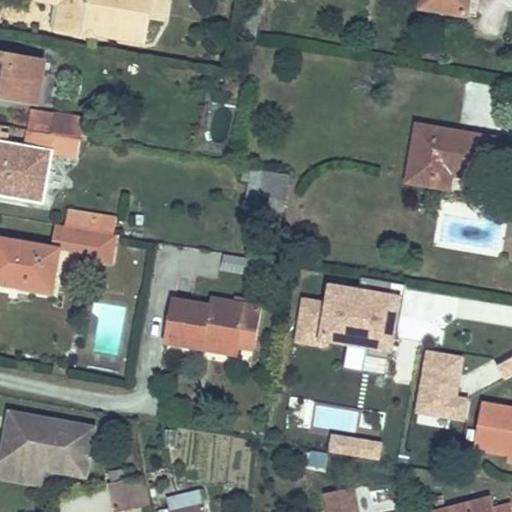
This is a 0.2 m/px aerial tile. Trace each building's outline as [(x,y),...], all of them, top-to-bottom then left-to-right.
[(36,0),(55,3),(49,35),(92,42),(93,37),(147,46),(151,21),(164,23),(168,1),(164,0),(36,0)] [(419,0),(419,6),(462,13),(463,0),(419,0)] [(244,8),(239,34),(251,36),(256,11),(244,8)] [(0,54),(0,97),(49,106),(56,63),(0,54)] [(415,128),(406,182),(443,188),(445,172),(482,179),(488,140),(415,128)] [(69,136),(31,129),(28,146),(0,141),(0,189),(44,197),(53,152),(79,156),(82,139),(69,136)] [(267,173),(253,171),(244,205),(260,207),(267,173)] [(268,199),(263,223),(278,225),(282,200),(268,199)] [(69,209),(67,224),(93,228),(96,213),(69,209)] [(0,236),(0,280),(18,284),(19,276),(53,282),(60,248),(0,236)] [(89,237),(86,250),(106,254),(108,240),(89,237)] [(122,242),(119,255),(146,261),(149,248),(122,242)] [(220,272),(243,277),(246,261),(224,256),(220,272)] [(309,303),(302,337),(325,341),(326,335),(372,344),(370,356),(393,361),(401,318),(392,316),(395,299),(392,298),(395,284),(365,279),(362,294),(336,289),(333,307),(309,303)] [(167,345),(199,350),(241,357),(243,350),(258,352),(265,307),(215,296),(214,304),(175,297),(167,345)] [(414,384),(418,346),(399,344),(395,382),(414,384)] [(347,353),(345,368),(361,371),(363,355),(347,353)] [(464,358),(431,353),(419,411),(466,419),(470,402),(457,398),(464,358)] [(364,371),(384,375),(387,362),(367,358),(364,371)] [(511,358),(498,366),(506,380),(511,376),(511,358)] [(511,406),(480,401),(473,443),(511,450),(511,406)] [(81,423),(7,409),(4,431),(11,432),(10,440),(2,438),(0,450),(0,457),(17,461),(14,477),(38,481),(40,465),(82,472),(86,450),(76,449),(81,423)] [(91,424),(81,423),(76,449),(86,450),(91,424)] [(11,432),(4,431),(2,438),(10,440),(11,432)] [(329,438),(328,458),(380,461),(381,441),(329,438)] [(17,461),(0,457),(0,474),(14,477),(17,461)] [(137,477),(107,482),(111,506),(141,502),(137,477)] [(362,511),(358,485),(322,490),(325,511),(362,511)] [(432,511),(503,511),(501,502),(484,506),(482,497),(432,511)] [(204,511),(202,503),(168,511),(204,511)]
